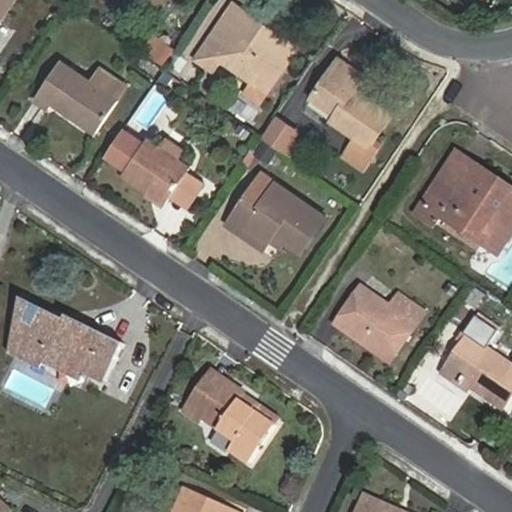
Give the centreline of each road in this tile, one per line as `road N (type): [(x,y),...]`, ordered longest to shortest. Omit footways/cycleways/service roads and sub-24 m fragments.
road 1 (residential): [(511,504),(0,155)]
road 2 (unknown): [(270,340),(474,59)]
road 3 (unknown): [(193,287),(98,511)]
road 4 (residential): [(387,0),(474,59),(511,52)]
